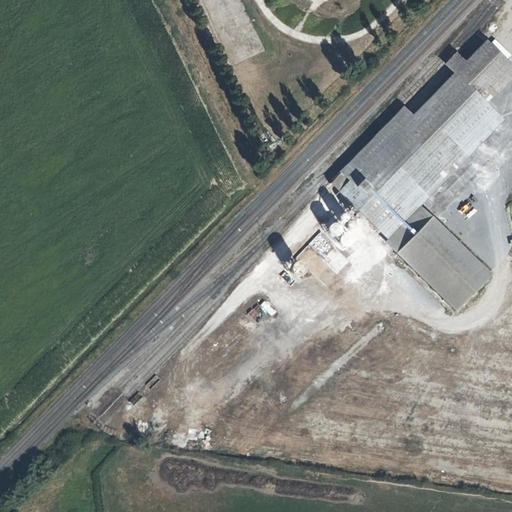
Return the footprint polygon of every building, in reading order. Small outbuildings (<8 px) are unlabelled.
[(402,108),(339,172),(342,176),(348,182),(337,192),(377,231),(493,113),(477,97),(508,66),(484,42),(411,116),(406,112),(402,108)] [(430,218),(428,219),(486,276),(454,310),(396,253),(394,254),(453,313),(489,276),(430,218)] [(428,219),(396,253),(454,310),(486,276),(428,219)] [(294,281),(306,269),(294,257),(282,270),(294,281)] [(210,356),(220,366),(229,357),(220,347),(210,356)] [(190,383),(203,388),(208,375),(195,370),(190,383)]
